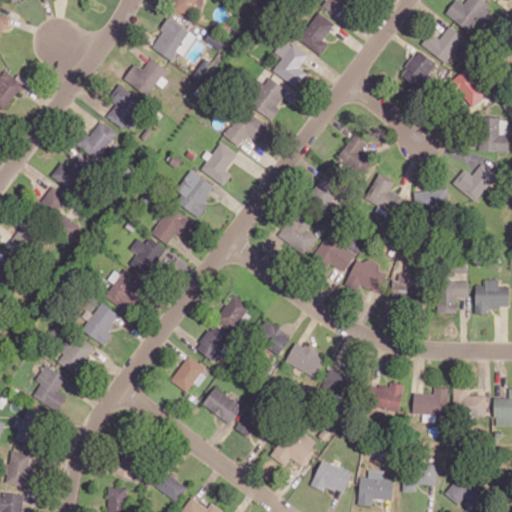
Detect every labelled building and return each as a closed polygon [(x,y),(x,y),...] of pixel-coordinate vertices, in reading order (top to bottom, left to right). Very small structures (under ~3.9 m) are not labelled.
[(194,3),(203,5),(203,0),(174,0),(172,11),(192,14),(194,3)] [(488,2),(484,0),(465,0),(463,4),(457,0),(454,0),(445,13),(469,30),(488,2)] [(298,37),(320,54),(329,44),(322,39),(334,24),(319,11),(298,37)] [(172,60),(178,51),(183,55),(196,35),(169,17),(151,46),(172,60)] [(421,42),(446,62),(466,38),(450,25),(439,38),(430,31),(421,42)] [(273,70),(296,87),(307,72),(299,67),(308,55),(284,38),(274,51),(282,57),(273,70)] [(417,86),(436,63),(420,49),(400,72),(417,86)] [(162,76),(167,68),(151,57),(142,69),(134,63),(123,78),(149,97),(164,77),(162,76)] [(473,106),(488,92),(464,68),(450,82),(473,106)] [(0,74),(0,106),(2,109),(24,86),(5,69),(0,74)] [(287,90),(270,76),(249,102),(271,120),(280,108),(275,104),(287,90)] [(123,125),(142,101),(120,84),(109,97),(116,103),(108,113),(123,125)] [(224,134),(240,146),(249,134),(257,140),(268,125),(243,107),(224,134)] [(480,150),(508,151),(508,117),(480,117),(480,150)] [(85,132),(77,144),(98,159),(117,133),(101,120),(89,135),(85,132)] [(373,159),(360,152),(367,140),(353,132),(337,159),(364,175),(373,159)] [(224,184),(232,173),(226,170),(238,152),(220,141),(202,169),(224,184)] [(68,166),(61,161),(51,175),(70,189),(90,163),(77,153),(68,166)] [(496,174),(481,163),(472,174),(463,168),(452,183),(477,201),(496,174)] [(177,190),(182,193),(176,202),(198,216),(217,186),(190,169),(177,190)] [(395,179),(378,171),(365,198),(378,204),(375,211),(389,218),(400,195),(390,190),(395,179)] [(339,180),(322,173),(310,200),(326,207),(339,180)] [(76,234),(80,227),(69,220),(70,217),(58,210),(69,193),(53,183),(40,203),(47,207),(43,213),(76,234)] [(414,189),(414,207),(448,206),(447,188),(414,189)] [(195,223),(172,205),(152,231),(168,244),(177,232),(184,238),(195,223)] [(318,236),(307,229),(311,223),(296,212),(279,236),(306,254),(318,236)] [(18,224),(21,225),(11,241),(21,247),(35,225),(22,217),(18,224)] [(343,271),(355,254),(327,234),(313,255),(328,266),(330,262),(343,271)] [(130,248),(137,252),(131,262),(149,273),(166,246),(150,236),(146,242),(138,236),(130,248)] [(0,286),(2,287),(18,260),(4,252),(0,259),(0,286)] [(356,290),(360,283),(373,290),(385,265),(367,256),(365,262),(357,258),(344,284),(356,290)] [(134,293),(142,279),(124,267),(106,297),(128,310),(137,295),(134,293)] [(401,279),(393,279),(392,296),(419,297),(420,275),(401,274),(401,279)] [(509,285),(499,285),(499,278),(485,278),(485,284),(475,284),(475,313),(489,313),(489,307),(509,307),(509,285)] [(468,280),(438,280),(437,312),(457,312),(457,295),(468,295),(468,280)] [(236,330),(250,303),(231,294),(217,321),(236,330)] [(82,329),(105,344),(113,332),(109,330),(120,314),(101,301),(82,329)] [(279,354),(291,335),(266,319),(253,338),(279,354)] [(196,345),(211,360),(233,337),(217,322),(196,345)] [(93,348),(75,334),(56,359),(74,373),(93,348)] [(326,357),(296,340),(285,361),(315,377),(326,357)] [(188,391),(204,365),(187,355),(171,381),(188,391)] [(41,383),(33,396),(58,411),(69,393),(62,389),(69,377),(45,363),(36,380),(41,383)] [(352,377),(328,368),(321,387),(345,396),(352,377)] [(389,386),(370,383),(367,405),(399,410),(403,383),(390,381),(389,386)] [(243,406),(215,386),(202,404),(230,423),(243,406)] [(412,413),(447,414),(448,387),(434,386),(434,393),(413,392),(412,413)] [(486,394),(466,394),(466,387),(453,388),(453,414),(486,414),(486,394)] [(511,424),(511,387),(508,387),(509,397),(494,397),(494,425),(511,424)] [(24,418),(16,416),(13,427),(19,428),(16,439),(34,444),(43,413),(27,408),(24,418)] [(246,436),(251,430),(263,441),(272,430),(250,410),(235,427),(246,436)] [(271,455),(285,465),(291,457),(303,466),(313,452),(298,441),(302,436),(291,428),(271,455)] [(34,454),(12,449),(4,481),(26,486),(34,454)] [(114,474),(137,479),(142,459),(119,453),(114,474)] [(325,485),(343,493),(353,473),(322,459),(310,484),(323,490),(325,485)] [(437,483),(436,466),(403,467),(403,491),(416,490),(416,484),(437,483)] [(384,470),(368,469),(368,477),(360,477),(359,504),(372,505),(372,498),(392,499),(393,479),(384,479),(384,470)] [(155,486),(177,501),(187,487),(165,471),(155,486)] [(477,505),(486,493),(459,473),(445,493),(459,504),(464,496),(477,505)] [(107,511),(126,511),(127,486),(108,486),(107,511)] [(22,511),(24,495),(0,494),(0,511),(22,511)] [(207,508),(191,496),(179,511),(220,511),(222,510),(211,502),(207,508)]
